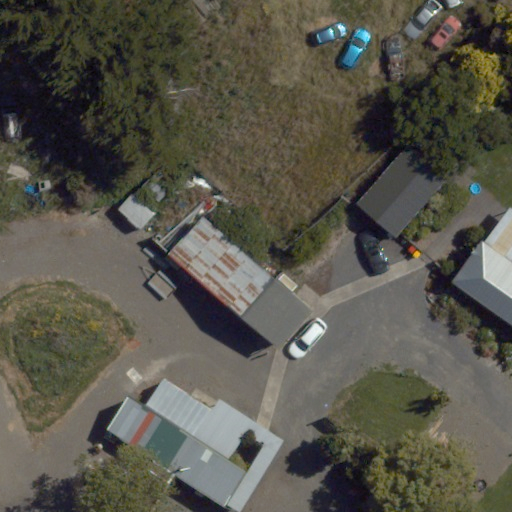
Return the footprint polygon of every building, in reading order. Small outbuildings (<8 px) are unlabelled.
[(458,180),(437,161),(412,139),(358,200),(383,222),(404,241),(458,180)] [(511,270),(493,256),(435,335),(511,390),(511,270)] [(267,419),(318,365),(216,269),(165,323),(267,419)] [(164,419),(131,397),(105,435),(138,457),(164,419)] [(269,511),(276,505),(197,441),(138,511),(269,511)]
